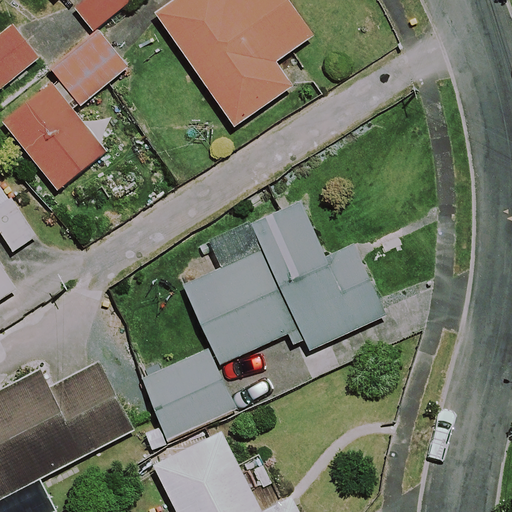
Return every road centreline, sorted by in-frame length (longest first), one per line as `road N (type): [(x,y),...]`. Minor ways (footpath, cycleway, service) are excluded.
road 1 (residential): [(511,228),(507,310),(459,511)]
road 2 (residential): [(463,0),(496,86),(511,190)]
